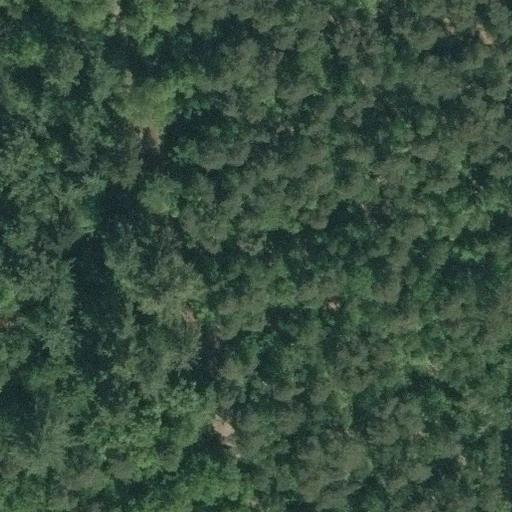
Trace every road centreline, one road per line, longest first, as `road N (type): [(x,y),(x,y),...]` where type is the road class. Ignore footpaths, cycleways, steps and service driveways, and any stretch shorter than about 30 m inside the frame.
road 1 (track): [(109,0),(209,381)]
road 2 (track): [(209,381),(198,411),(164,448),(72,511)]
road 3 (track): [(0,346),(191,322)]
